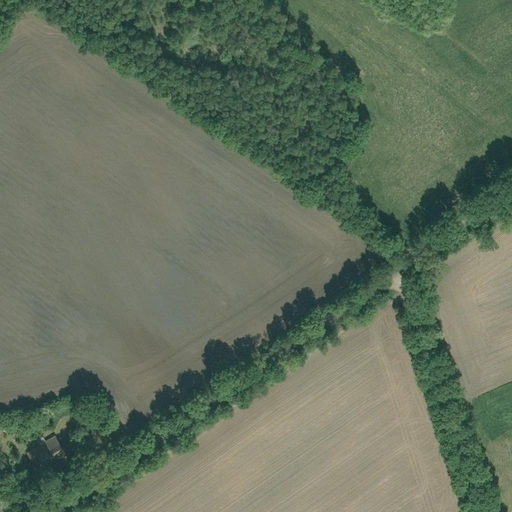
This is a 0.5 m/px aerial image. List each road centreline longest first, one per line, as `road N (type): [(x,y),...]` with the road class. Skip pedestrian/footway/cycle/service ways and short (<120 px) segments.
road 1 (unclassified): [(53,511),(399,270)]
road 2 (unclassified): [(399,270),(482,511)]
road 3 (unclassified): [(399,270),(511,191)]
